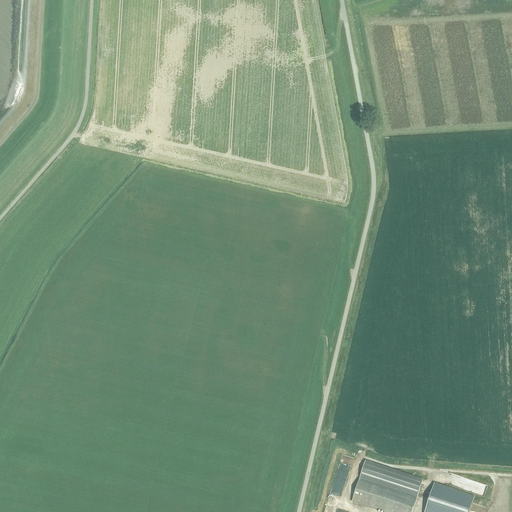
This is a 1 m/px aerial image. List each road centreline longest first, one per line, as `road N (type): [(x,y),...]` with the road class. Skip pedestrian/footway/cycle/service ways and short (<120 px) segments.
road 1 (unclassified): [(299,511),(374,188),(342,0)]
road 2 (tertiary): [(0,219),(80,121),(92,0)]
